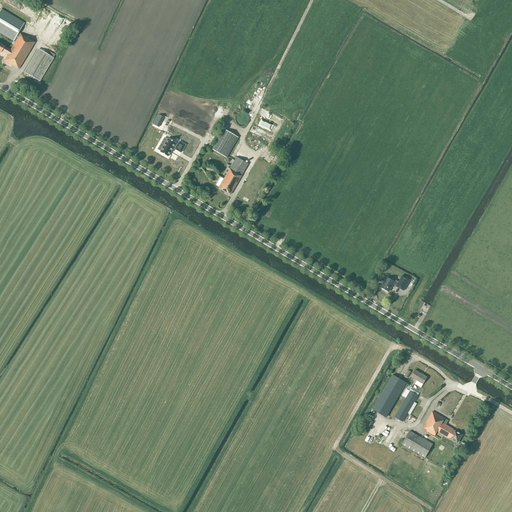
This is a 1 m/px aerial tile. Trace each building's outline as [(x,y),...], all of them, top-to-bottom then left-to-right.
[(41,31),(55,9),(48,5),(34,26),(41,31)] [(0,43),(0,51),(1,52),(2,51),(8,55),(4,61),(14,67),(14,66),(19,69),(35,42),(19,33),(24,23),(1,10),(0,11),(0,33),(15,42),(10,51),(4,47),(5,47),(0,43)] [(54,58),(38,49),(24,72),(39,82),(54,58)] [(253,125),(273,133),(277,125),(257,116),(253,125)] [(153,124),(159,127),(162,121),(156,118),(153,124)] [(224,129),(212,149),(226,158),(237,138),(224,129)] [(181,153),(185,146),(179,142),(179,143),(177,142),(177,141),(170,136),(161,150),(169,155),(173,148),(175,149),(181,153)] [(236,158),(218,188),(230,195),(248,165),(236,158)] [(259,158),(238,193),(252,202),(273,166),(259,158)] [(394,282),(387,277),(381,287),(388,292),(390,289),(391,289),(393,284),(396,286),(396,287),(400,289),(405,282),(400,279),(398,282),(395,280),(394,282)] [(427,377),(415,370),(411,377),(423,384),(427,377)] [(406,383),(393,375),(372,410),(386,418),(406,383)] [(402,422),(417,396),(410,392),(395,418),(402,422)] [(432,412),(424,427),(428,430),(427,431),(435,436),(437,432),(449,438),(451,439),(457,443),(462,435),(455,431),(455,432),(453,431),(454,429),(446,425),(448,421),(432,412)] [(433,444),(410,431),(402,445),(425,458),(433,444)]
